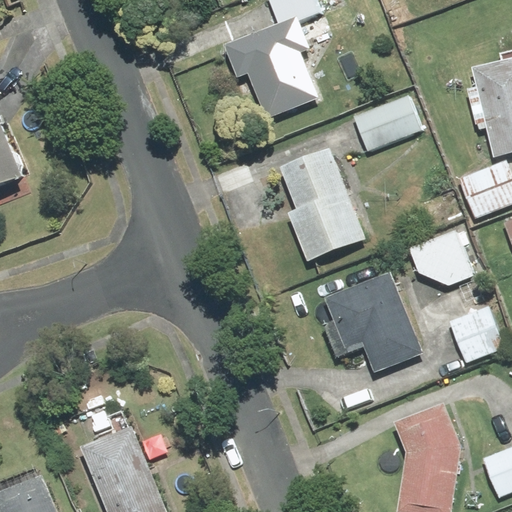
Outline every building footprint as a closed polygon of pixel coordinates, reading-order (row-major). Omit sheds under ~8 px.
[(280,0),(289,23),(236,43),(249,77),(260,73),(277,119),(329,99),(311,50),(320,47),(311,22),(332,14),(326,0),(280,0)] [(0,86),(0,62),(9,59),(0,37),(0,191),(43,173),(6,83),(0,86)] [(356,51),(340,59),(352,84),(368,76),(356,51)] [(511,152),(511,57),(488,61),(492,90),(479,92),(484,127),(496,125),(500,154),(511,152)] [(376,151),(433,129),(419,95),(363,117),(376,151)] [(378,239),(344,147),(294,165),(310,207),(300,211),(318,261),(378,239)] [(484,219),(511,209),(511,164),(471,179),(484,219)] [(428,272),(457,288),(484,279),(468,231),(420,247),(428,272)] [(434,351),(403,271),(336,296),(347,323),(337,327),(349,358),(376,348),(385,370),(434,351)] [(511,339),(499,306),(457,323),(474,365),(511,349),(511,339)] [(462,511),(473,445),(456,402),(407,421),(418,451),(409,511),(462,511)] [(178,511),(146,428),(95,449),(120,511),(178,511)] [(508,498),(511,495),(511,450),(492,458),(508,498)] [(70,511),(56,475),(6,494),(13,511),(11,511),(70,511)]
